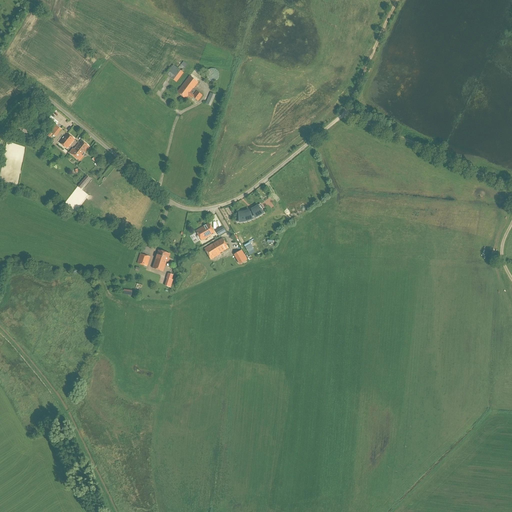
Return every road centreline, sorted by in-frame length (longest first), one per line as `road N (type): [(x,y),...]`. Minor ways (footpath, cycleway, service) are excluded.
road 1 (unclassified): [(345,113),(242,198),(190,208),(0,63)]
road 2 (track): [(345,113),(399,0)]
